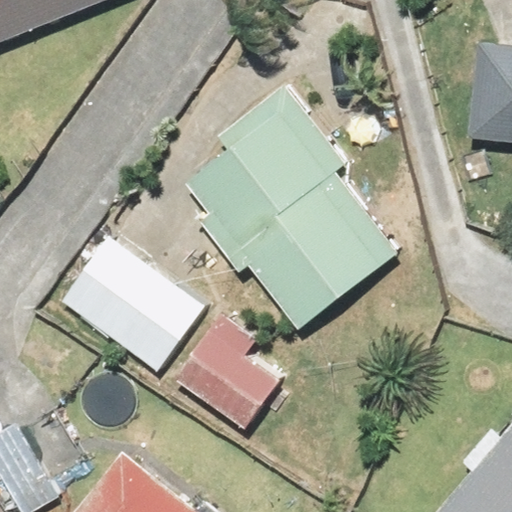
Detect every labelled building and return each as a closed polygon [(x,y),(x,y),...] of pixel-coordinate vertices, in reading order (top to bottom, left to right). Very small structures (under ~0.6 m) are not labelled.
[(0,0),(0,46),(117,0),(0,0)] [(511,35),(497,34),(487,131),(511,134),(511,35)] [(360,159),(298,79),(228,133),(241,150),(191,189),(252,267),(262,260),(313,326),(413,249),(350,167),(360,159)] [(213,305),(118,233),(69,298),(163,370),(213,305)] [(267,334),(232,310),(186,375),(264,429),(298,381),(256,351),(267,334)] [(28,418),(0,433),(0,458),(29,511),(49,511),(73,499),(28,418)] [(511,511),(511,437),(448,511),(511,511)] [(214,511),(137,448),(84,511),(214,511)]
